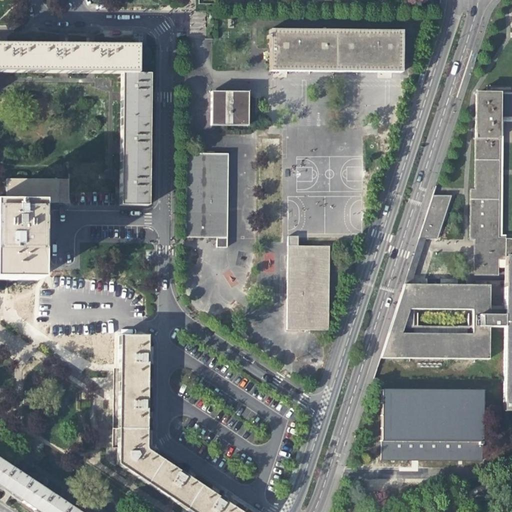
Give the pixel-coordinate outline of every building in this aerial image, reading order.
[(317,32),(273,32),(272,73),(405,74),(405,33),(317,32)] [(115,187),(115,207),(145,206),(145,183),(145,135),(145,89),(145,76),(132,75),(132,47),(109,46),(58,46),(8,46),(0,45),(0,74),(117,75),(115,187)] [(245,93),(209,92),(208,126),(246,127),(245,93)] [(511,95),(475,95),(474,190),(470,190),(469,240),(473,240),(472,275),(495,275),(495,263),(495,258),(503,258),(503,263),(503,310),(503,313),(503,328),(502,411),(511,410),(511,239),(496,239),(497,118),(511,118),(511,95)] [(226,155),(184,155),(183,240),(225,240),(226,155)] [(52,205),(52,181),(1,180),(1,203),(0,203),(0,279),(1,280),(13,280),(35,280),(35,272),(35,237),(35,204),(52,205)] [(62,181),(52,181),(52,205),(62,205),(62,181)] [(431,196),(417,240),(424,240),(428,240),(432,240),(436,240),(450,196),(431,196)] [(403,285),(410,285),(424,240),(417,240),(403,285)] [(328,246),(286,246),(285,330),(327,330),(328,246)] [(462,285),(420,285),(420,288),(410,288),(410,285),(403,285),(378,360),(488,360),(488,328),(503,328),(503,313),(488,313),(488,309),(488,285),(471,285),(471,288),(462,287),(462,285)] [(144,337),(115,336),(115,363),(114,466),(185,511),(236,511),(187,479),(157,460),(143,450),(143,410),(144,355),(144,337)] [(480,462),(480,392),(379,390),(378,461),(480,462)] [(19,502),(25,506),(36,488),(21,477),(21,476),(15,472),(14,473),(0,463),(0,487),(5,491),(20,501),(19,502)] [(0,491),(18,503),(19,502),(20,501),(5,491),(0,487),(0,491)] [(73,511),(59,503),(60,501),(54,497),(53,499),(36,488),(25,506),(32,511),(33,509),(36,511),(73,511)]
